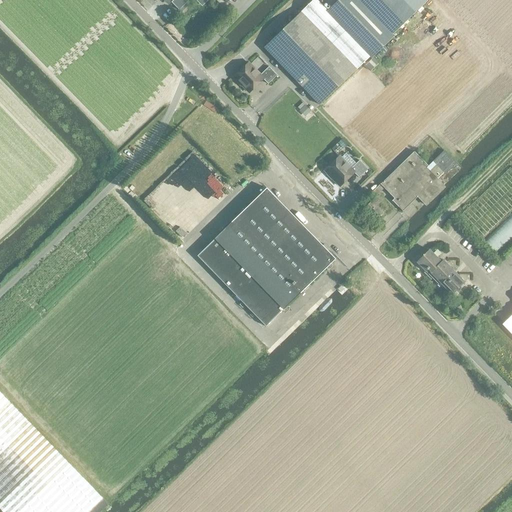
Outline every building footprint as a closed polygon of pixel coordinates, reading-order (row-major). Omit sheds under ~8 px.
[(169,0),(179,10),(188,0),(200,0),(202,1),(203,0),(223,0),(226,2),(227,3),(229,0),(169,0)] [(317,0),(312,0),(264,48),(319,105),(369,56),(371,58),(394,36),(393,35),(415,13),(402,0),(338,0),(328,11),(317,0)] [(250,64),(235,78),(248,91),(262,78),(268,84),(277,75),(268,66),(260,75),(250,64)] [(305,117),(311,111),(305,105),(299,111),(305,117)] [(417,197),(424,204),(444,185),(437,179),(443,173),(444,174),(456,162),(444,150),(428,166),(414,151),(380,184),(369,194),(373,198),(363,208),(376,220),(383,213),(376,206),(382,200),(377,195),(384,188),(394,198),(392,200),(402,211),(417,197)] [(359,160),(356,163),(346,153),(341,158),(340,157),(326,171),(327,173),(327,175),(330,178),(332,178),(338,184),(352,171),(358,177),(367,168),(359,160)] [(157,198),(179,219),(183,214),(178,209),(185,203),(168,187),(157,198)] [(283,309),(335,259),(325,249),(327,247),(323,244),(322,245),(266,188),(214,239),(283,309)] [(496,251),(511,236),(511,213),(484,239),(496,251)] [(464,282),(442,260),(441,261),(429,249),(416,262),(438,285),(440,283),(452,295),(464,282)] [(511,298),(511,314),(501,324),(511,335),(511,296),(511,297),(511,298)] [(87,511),(102,498),(0,392),(0,509),(2,511),(87,511)]
